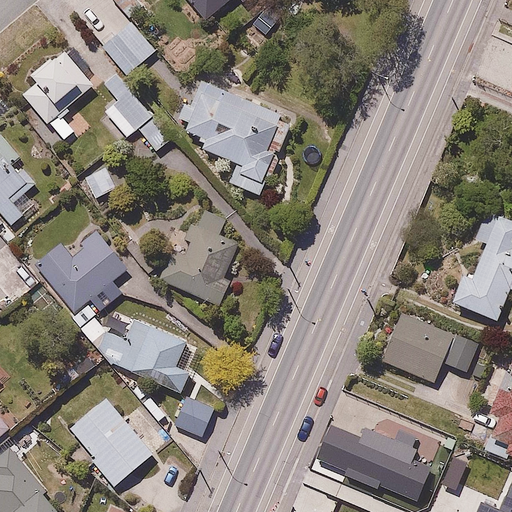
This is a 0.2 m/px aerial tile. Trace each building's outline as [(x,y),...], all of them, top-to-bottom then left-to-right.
[(246,0),(192,0),(211,20),(232,0),(245,0),(246,0)] [(99,38),(129,73),(159,49),(140,25),(134,30),(130,25),(113,38),(108,32),(99,38)] [(96,84),(62,48),(31,76),(37,82),(25,93),(67,140),(77,131),(54,106),(76,87),(83,95),(96,84)] [(118,70),(104,82),(116,98),(103,108),(128,138),(139,129),(157,151),(173,138),(118,70)] [(205,148),(239,162),(231,183),(262,195),(270,176),(272,176),(293,125),(280,119),(283,111),(194,76),(172,125),(209,139),(205,148)] [(0,205),(14,223),(26,213),(17,202),(40,183),(25,165),(20,169),(14,161),(20,156),(1,133),(0,133),(0,205)] [(111,164),(87,176),(98,198),(122,186),(111,164)] [(511,214),(492,207),(488,220),(483,218),(475,240),(481,243),(482,240),(486,241),(475,269),(465,266),(453,299),(501,318),(511,289),(511,214)] [(241,242),(193,222),(190,236),(188,235),(186,240),(192,243),(186,256),(174,251),(160,284),(183,294),(186,287),(225,303),(235,278),(227,275),(241,242)] [(85,247),(75,255),(65,242),(38,263),(74,311),(91,298),(100,310),(123,293),(113,280),(129,268),(100,230),(82,244),(85,247)] [(108,328),(92,305),(75,317),(131,394),(158,374),(174,396),(198,379),(184,360),(195,352),(161,305),(138,322),(131,311),(108,328)] [(381,358),(434,380),(442,362),(467,372),(479,342),(402,309),(381,358)] [(511,378),(488,428),(508,438),(502,450),(511,454),(511,378)] [(219,405),(187,393),(176,423),(208,435),(219,405)] [(99,459),(95,462),(113,486),(154,454),(110,397),(69,429),(78,441),(83,437),(99,459)] [(0,433),(11,425),(0,411),(0,433)] [(59,511),(12,445),(0,453),(0,511),(59,511)] [(438,511),(390,491),(380,511),(461,511),(448,506),(445,511),(438,511)]
